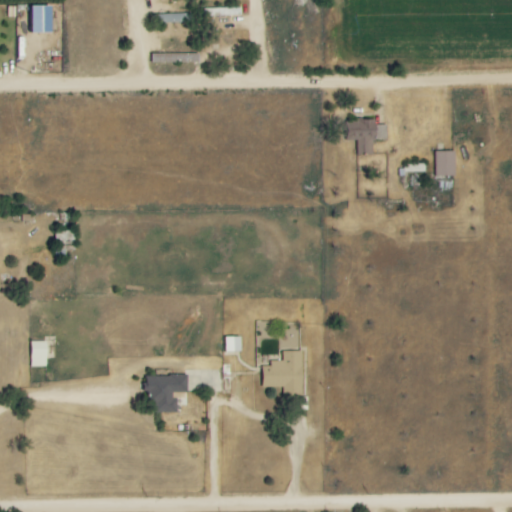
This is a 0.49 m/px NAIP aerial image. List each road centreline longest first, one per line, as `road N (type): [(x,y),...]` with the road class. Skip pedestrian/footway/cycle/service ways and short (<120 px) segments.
road 1 (residential): [(0,91),(511,81)]
road 2 (residential): [(0,510),(511,502)]
road 3 (residential): [(144,89),(143,0),(273,87)]
